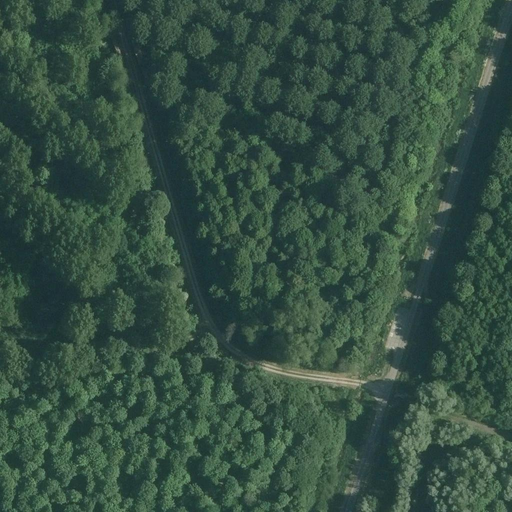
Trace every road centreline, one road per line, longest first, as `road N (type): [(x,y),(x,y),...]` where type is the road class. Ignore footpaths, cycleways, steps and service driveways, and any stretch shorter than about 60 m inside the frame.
road 1 (track): [(112,0),(194,280),(232,358),(388,389),(511,432)]
road 2 (track): [(232,358),(0,396)]
road 3 (unclassified): [(350,511),(417,302)]
